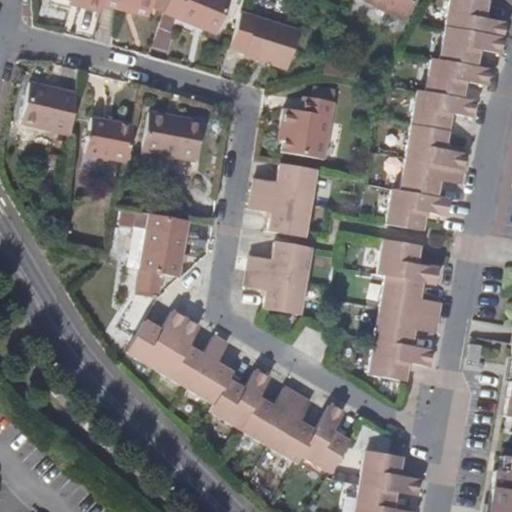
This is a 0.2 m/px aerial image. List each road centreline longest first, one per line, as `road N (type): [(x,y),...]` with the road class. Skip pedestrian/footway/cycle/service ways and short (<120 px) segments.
road 1 (residential): [(441,439),(402,424),(222,311),(243,99),(7,30)]
road 2 (residential): [(511,80),(460,304),(441,439)]
road 3 (residential): [(221,511),(63,342),(0,239)]
